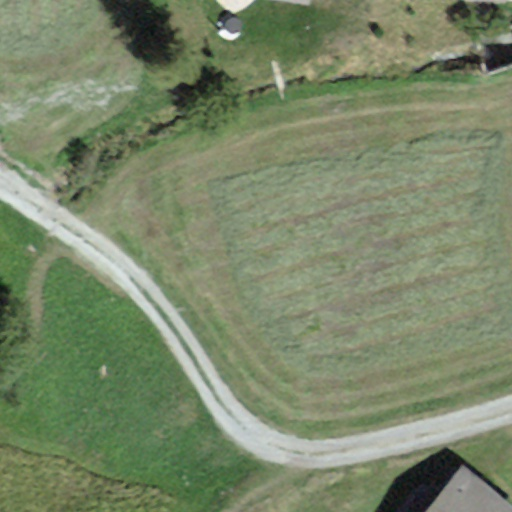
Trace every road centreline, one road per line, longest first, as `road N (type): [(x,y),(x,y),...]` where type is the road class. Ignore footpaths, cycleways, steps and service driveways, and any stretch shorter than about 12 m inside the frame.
road 1 (track): [(293,465),(241,441),(185,351),(67,229),(0,178)]
road 2 (track): [(511,418),(481,431),(293,465)]
